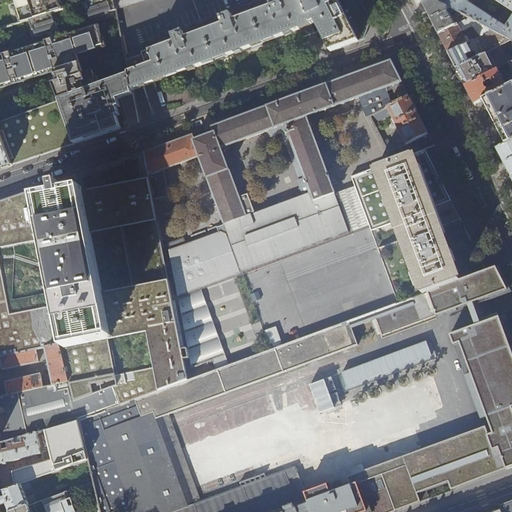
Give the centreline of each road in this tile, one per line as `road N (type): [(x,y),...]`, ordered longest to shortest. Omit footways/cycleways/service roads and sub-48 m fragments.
road 1 (residential): [(408,33),(0,185)]
road 2 (secondary): [(408,33),(511,237)]
